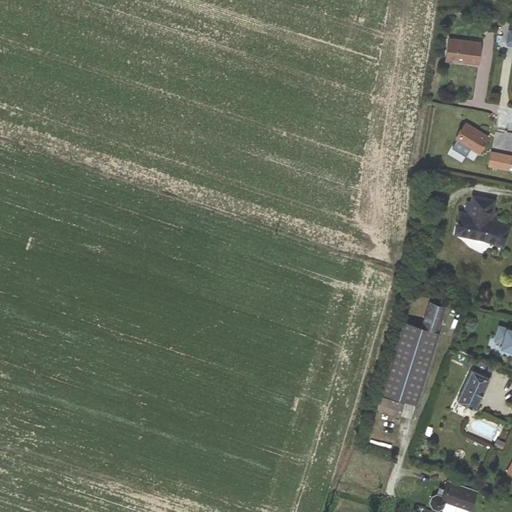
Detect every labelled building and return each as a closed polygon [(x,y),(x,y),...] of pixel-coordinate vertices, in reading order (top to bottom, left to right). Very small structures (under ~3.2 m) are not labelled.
[(478,64),(481,42),(448,38),(445,61),(456,63),(456,61),(478,64)] [(488,136),(466,123),(456,139),(478,152),(488,136)] [(511,156),(491,152),(488,165),(508,169),(511,156)] [(494,199),(473,195),(472,201),(466,200),(464,213),(459,212),(455,233),(483,239),(502,246),(510,224),(494,218),(495,210),(492,210),(494,199)] [(422,327),(438,332),(446,307),(431,301),(422,327)] [(417,403),(439,333),(438,332),(422,327),(403,321),(381,392),(417,403)] [(511,330),(499,326),(494,340),(502,342),(500,348),(511,351),(511,330)] [(458,400),(475,408),(493,368),(476,360),(458,400)] [(402,411),(404,403),(380,396),(376,409),(394,415),(396,409),(402,411)] [(469,508),(475,489),(447,480),(444,488),(439,486),(437,493),(432,495),(430,501),(432,506),(438,508),(443,505),(444,500),(469,508)]
